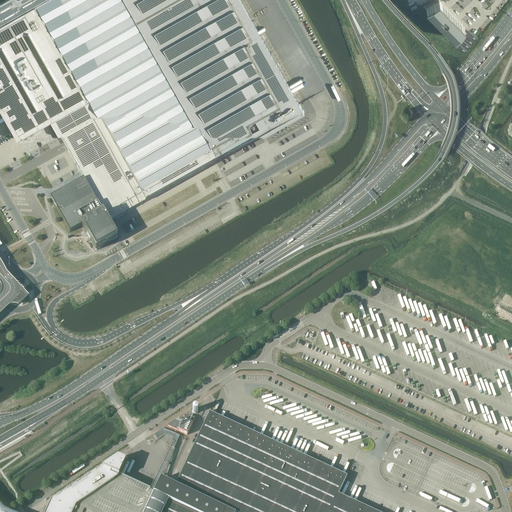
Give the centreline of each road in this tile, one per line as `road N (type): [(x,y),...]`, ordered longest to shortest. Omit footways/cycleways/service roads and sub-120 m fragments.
road 1 (trunk): [(345,0),(383,103),(384,131),(370,165),(318,216),(138,342)]
road 2 (unclassified): [(500,492),(486,467),(265,365),(237,366),(136,434)]
road 3 (trunk): [(261,269),(384,209),(422,179),(452,135),(454,94),(442,63),(384,0)]
road 4 (primary): [(427,116),(336,208),(138,342)]
road 5 (primary): [(261,269),(372,193),(437,126)]
road 6 (primary): [(102,378),(261,269)]
road 7 (unclassified): [(19,511),(136,434)]
road 8 (trunk): [(349,0),(427,116)]
road 9 (trunk): [(439,102),(364,0)]
